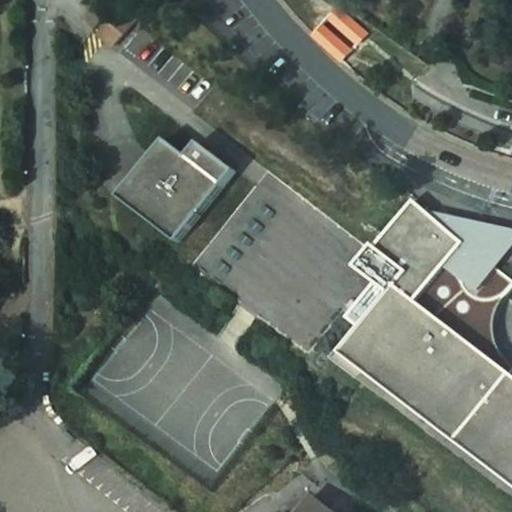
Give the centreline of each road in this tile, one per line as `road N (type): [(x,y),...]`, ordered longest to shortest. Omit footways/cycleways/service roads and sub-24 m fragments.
road 1 (unclassified): [(41,210),(42,402),(2,455),(74,511)]
road 2 (unclassified): [(249,0),(364,111),(511,177)]
road 3 (unclassified): [(41,0),(41,210)]
